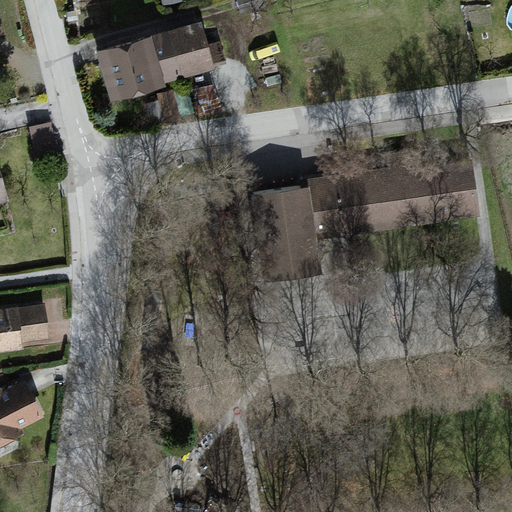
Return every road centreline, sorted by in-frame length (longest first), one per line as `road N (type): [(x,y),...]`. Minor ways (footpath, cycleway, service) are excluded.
road 1 (residential): [(91,161),(511,92)]
road 2 (residential): [(91,161),(100,266),(78,511)]
road 3 (residential): [(45,0),(91,161)]
